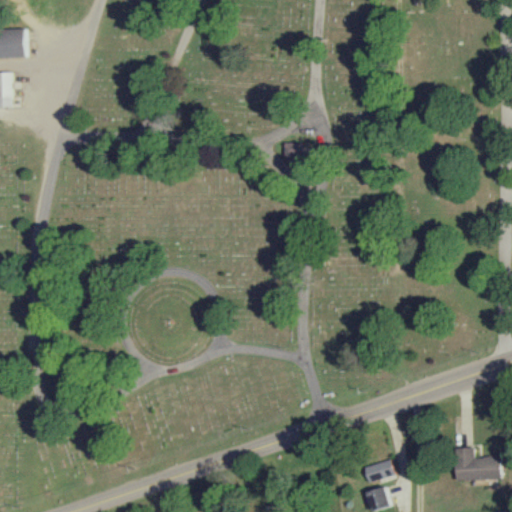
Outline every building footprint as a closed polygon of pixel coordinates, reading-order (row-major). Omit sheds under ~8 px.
[(0,55),(29,56),(29,27),(0,27),(0,55)] [(0,105),(14,105),(14,70),(0,70),(0,105)] [(507,478),(507,456),(462,456),(462,478),(507,478)] [(399,472),(395,457),(370,465),(375,480),(399,472)] [(372,491),(379,510),(398,503),(391,484),(372,491)]
